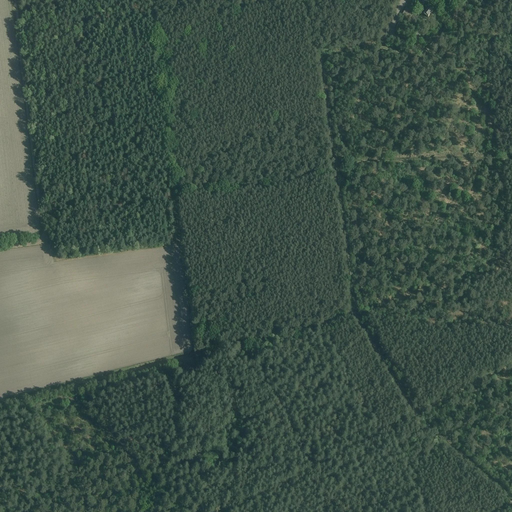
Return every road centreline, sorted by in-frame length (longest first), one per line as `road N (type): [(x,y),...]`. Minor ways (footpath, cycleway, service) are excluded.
road 1 (track): [(511,496),(417,414),(357,314),(323,67),(330,57),(372,48),(420,62),(473,0)]
road 2 (track): [(318,54),(352,315),(414,417)]
road 3 (track): [(478,0),(511,275)]
road 4 (track): [(338,174),(375,163),(511,163)]
road 5 (track): [(511,330),(357,314)]
road 6 (track): [(414,417),(511,503)]
